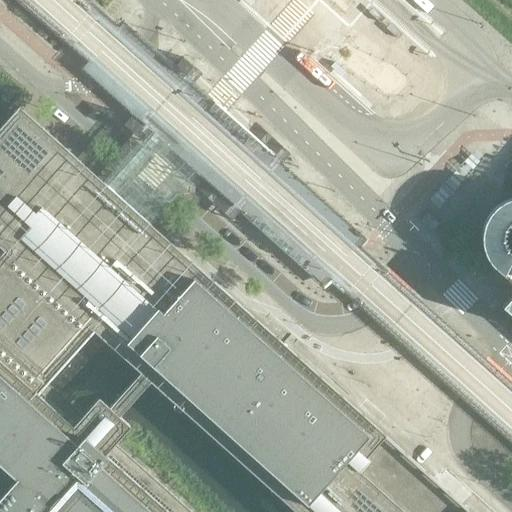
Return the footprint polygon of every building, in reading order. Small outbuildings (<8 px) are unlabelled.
[(193,66),(183,57),(175,65),(186,75),(193,66)] [(255,149),(259,144),(215,104),(211,109),(255,149)] [(0,511),(190,511),(114,443),(129,426),(116,414),(97,397),(82,414),(46,382),(93,330),(147,379),(295,511),(471,511),(129,206),(18,107),(0,126),(0,247),(4,251),(0,254),(0,511)] [(131,116),(123,124),(133,133),(141,125),(131,116)] [(511,198),(509,199),(500,204),(491,211),(485,220),(482,230),(481,240),(483,251),(488,260),(495,268),(505,278),(511,284),(511,293),(501,305),(511,315),(511,198)] [(432,232),(440,224),(427,212),(419,220),(432,232)] [(302,257),(257,218),(252,223),(297,263),(302,257)]
